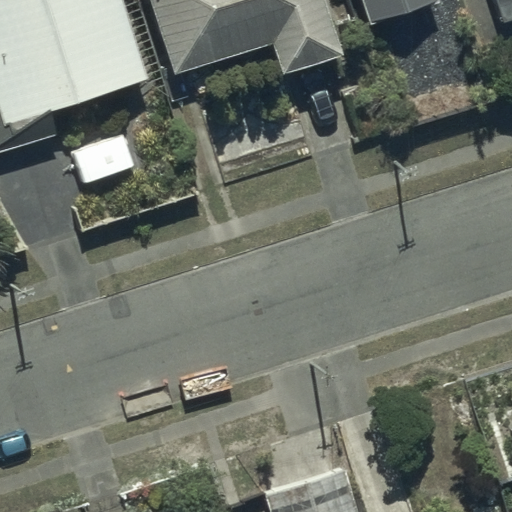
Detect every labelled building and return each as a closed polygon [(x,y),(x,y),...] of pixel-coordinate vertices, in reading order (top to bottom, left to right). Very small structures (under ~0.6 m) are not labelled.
[(137,79),(112,0),(0,0),(0,147),(51,132),(44,107),(137,79)] [(313,0),(141,0),(165,73),(263,43),(271,69),(330,51),(313,0)] [(511,0),(353,0),(361,21),(423,0),(489,0),(496,19),(511,13),(511,0)] [(511,511),(511,434),(498,439),(511,481),(511,511)] [(353,511),(340,469),(260,495),(265,511),(353,511)]
